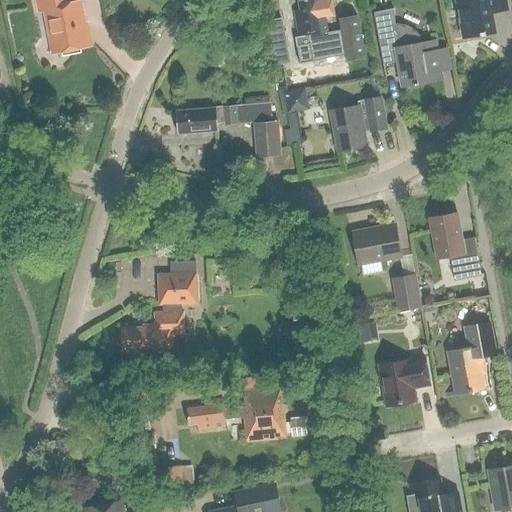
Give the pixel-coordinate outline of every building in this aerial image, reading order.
[(48,21),(46,24),(48,36),(51,38),(60,36),(63,51),(91,46),(86,24),(83,24),(78,3),(69,4),(68,0),(36,0),(39,12),(46,11),(48,21)] [(300,11),(294,12),(299,37),(295,38),(296,46),(300,64),(313,62),(313,61),(345,56),(346,62),(365,59),(357,16),(339,19),(341,32),(328,35),(325,18),(334,16),(331,0),(314,3),(313,0),(304,0),(298,1),(300,11)] [(456,0),(463,39),(481,36),(485,36),(485,35),(495,33),(491,13),(507,10),(505,0),(456,0)] [(399,25),(397,25),(394,9),(374,13),(383,65),(397,62),(402,87),(413,85),(413,87),(418,86),(417,84),(430,82),(429,77),(441,75),(435,41),(422,43),(419,36),(413,31),(406,27),(399,25)] [(271,57),(288,54),(285,42),(269,45),(271,57)] [(284,92),(288,114),(298,112),(309,110),(305,89),(287,92),(284,92)] [(386,129),(381,97),(357,102),(358,106),(330,112),(337,152),(367,146),(364,133),(386,129)] [(271,121),(270,104),(194,110),(194,111),(176,113),(178,133),(201,132),(201,133),(217,132),(217,123),(225,123),(225,125),(271,121)] [(254,124),(257,157),(280,155),(278,122),(254,124)] [(474,238),(461,240),(456,214),(430,218),(438,259),(450,257),(454,280),(481,275),(474,238)] [(400,257),(394,225),(353,233),(359,265),(400,257)] [(300,254),(297,233),(272,237),(275,258),(300,254)] [(196,261),(170,263),(170,275),(196,273),(196,261)] [(181,304),(197,303),(196,273),(170,275),(158,275),(159,305),(163,305),(163,313),(154,313),(155,325),(143,325),(143,330),(122,330),(123,354),(173,352),(173,335),(184,334),(183,311),(181,311),(181,304)] [(420,307),(415,275),(393,279),(399,311),(420,307)] [(375,339),(372,323),(357,326),(359,342),(375,339)] [(468,349),(448,352),(456,393),(446,395),(447,396),(485,389),(480,362),(482,362),(481,357),(496,354),(490,323),(464,328),(468,349)] [(408,360),(379,365),(386,407),(416,402),(413,386),(418,385),(418,387),(430,385),(425,358),(408,361),(408,360)] [(262,390),(261,378),(243,379),(244,391),(245,407),(224,408),(223,399),(203,402),(204,407),(186,409),(189,426),(196,425),(197,430),(226,427),(225,420),(244,418),(246,443),(287,440),(286,434),(292,433),(292,437),(307,436),(305,418),(290,419),(291,423),(285,424),(282,388),(281,388),(267,389),(262,390)] [(511,466),(488,471),(495,510),(511,507),(511,466)] [(180,467),(158,469),(159,491),(182,489),(180,467)] [(335,479),(322,468),(313,478),(327,489),(335,479)] [(445,509),(439,479),(408,485),(413,508),(418,507),(418,511),(461,511),(460,506),(445,509)] [(277,511),(281,511),(275,485),(263,488),(235,493),(238,507),(213,511),(277,511)] [(122,511),(121,503),(86,510),(86,511),(122,511)]
